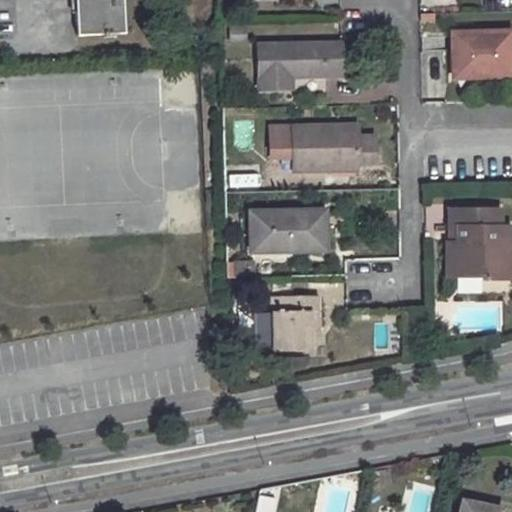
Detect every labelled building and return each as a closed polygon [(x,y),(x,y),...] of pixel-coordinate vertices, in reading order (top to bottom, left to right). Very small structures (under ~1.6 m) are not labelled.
[(74,0),(76,36),(123,34),(121,0),(74,0)] [(510,32),(452,33),(453,79),(511,77),(510,32)] [(291,88),(291,77),(341,76),(340,43),(258,45),(259,89),(291,88)] [(324,170),(324,164),(374,163),(373,136),(356,136),(356,126),(271,128),(271,158),(293,157),(293,171),(324,170)] [(500,208),(449,208),(449,240),(447,241),(447,278),(482,278),(482,280),(508,279),(508,247),(511,247),(511,223),(500,224),(500,208)] [(324,211),(251,212),(251,252),(325,250),(324,211)] [(457,280),(456,292),(481,292),(482,280),(457,280)] [(318,296),(271,297),(272,313),(255,314),(255,350),(272,349),(272,351),(311,350),(311,332),(319,331),(318,296)] [(462,502),(460,511),(501,511),(502,511),(462,502)]
